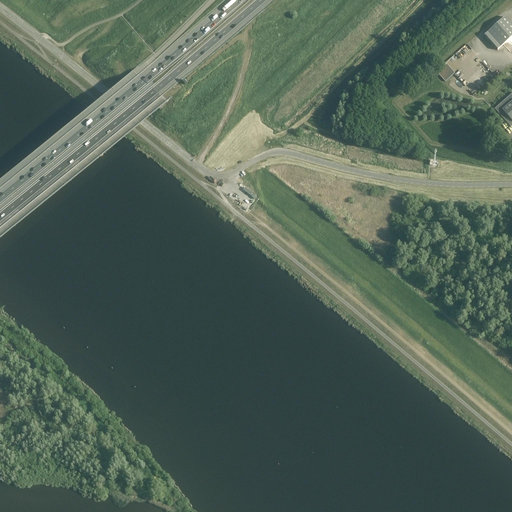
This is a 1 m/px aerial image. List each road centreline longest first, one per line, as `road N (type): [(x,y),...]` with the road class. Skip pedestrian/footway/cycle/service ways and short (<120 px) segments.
road 1 (tertiary): [(511,184),(387,178),(279,151),(231,173),(209,173),(0,7)]
road 2 (motorway): [(0,217),(260,0)]
road 3 (motorway): [(238,0),(0,198)]
road 4 (unclassified): [(213,0),(0,184)]
road 5 (track): [(196,164),(236,92),(248,38),(238,36),(163,98)]
